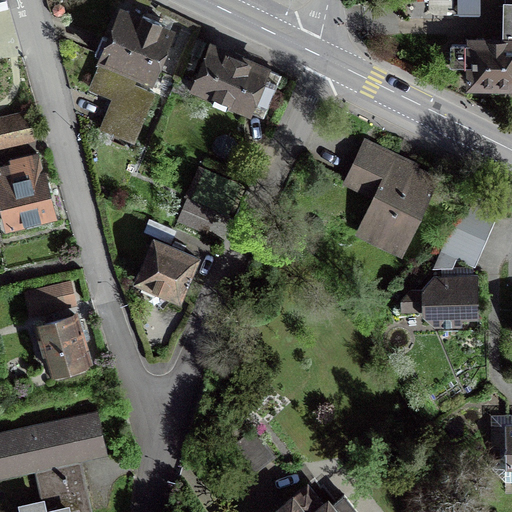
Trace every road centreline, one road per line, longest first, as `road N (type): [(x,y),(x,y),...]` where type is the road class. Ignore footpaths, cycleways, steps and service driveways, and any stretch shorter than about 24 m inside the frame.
road 1 (residential): [(171,416),(133,390),(24,0)]
road 2 (residential): [(171,416),(319,56)]
road 3 (tertiary): [(511,150),(319,56)]
road 4 (tertiary): [(319,56),(202,0)]
